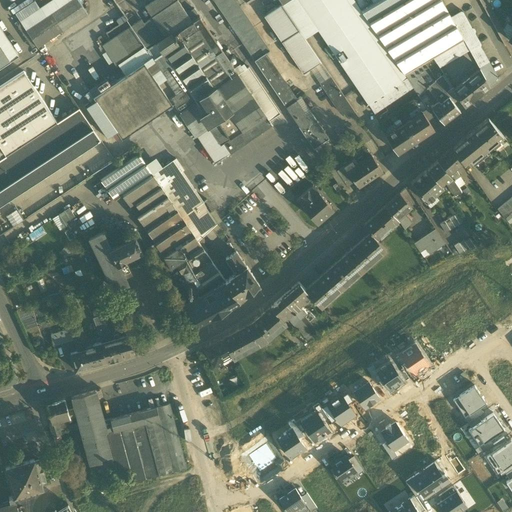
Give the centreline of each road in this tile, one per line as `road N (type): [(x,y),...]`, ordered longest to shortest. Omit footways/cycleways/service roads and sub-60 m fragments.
road 1 (tertiary): [(173,350),(253,305),(511,82)]
road 2 (residential): [(210,502),(266,491),(467,354)]
road 3 (residential): [(210,502),(173,350)]
road 4 (tertiary): [(35,393),(173,350)]
